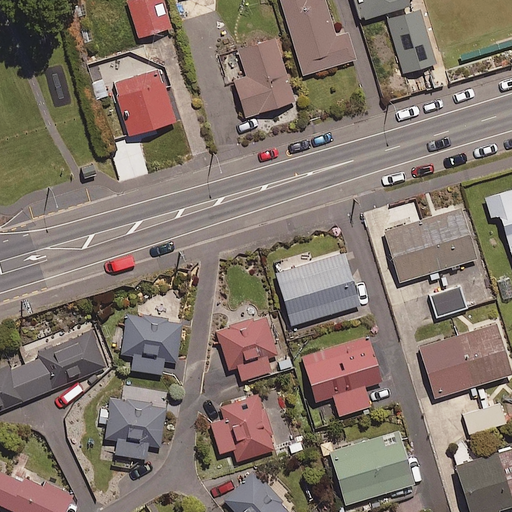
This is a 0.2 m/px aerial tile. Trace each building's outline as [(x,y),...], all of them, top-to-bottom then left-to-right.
[(170,24),(162,0),(125,0),(136,35),(170,24)] [(278,0),(300,72),(356,56),(348,28),(335,32),(325,0),(278,0)] [(349,0),(356,21),(406,5),(403,0),(349,0)] [(417,9),(383,19),(400,74),(434,64),(417,9)] [(295,99),(274,33),(236,45),(245,73),(232,77),(245,115),(295,99)] [(173,119),(157,66),(111,80),(127,133),(173,119)] [(511,190),(509,182),(483,189),(489,213),(499,210),(511,256),(511,190)] [(459,202),(420,214),(415,198),(387,206),(391,222),(383,225),(398,277),(475,253),(459,202)] [(289,319),(358,299),(342,246),(273,267),(289,319)] [(435,314),(466,304),(459,283),(428,293),(435,314)] [(175,357),(181,317),(124,308),(118,348),(130,350),(128,363),(159,368),(161,355),(175,357)] [(265,352),(275,349),(264,310),(214,324),(225,363),(235,360),(239,374),(269,365),(265,352)] [(433,393),(510,368),(494,317),(417,342),(433,393)] [(0,404),(106,363),(91,326),(35,348),(37,352),(22,358),(20,353),(0,361),(0,404)] [(362,381),(379,376),(366,330),(299,350),(313,394),(331,389),(336,408),(368,399),(362,381)] [(235,455),(274,442),(257,387),(218,400),(221,412),(211,415),(220,445),(231,441),(235,455)] [(153,391),(152,399),(109,392),(97,459),(130,465),(132,452),(143,454),(146,439),(158,442),(166,393),(153,391)] [(340,498),(412,478),(398,426),(341,441),(337,429),(323,433),(340,498)] [(511,439),(455,457),(472,511),(502,511),(501,506),(511,502),(511,439)] [(0,466),(0,500),(25,511),(60,511),(71,489),(43,477),(42,481),(19,471),(17,475),(0,466)] [(237,511),(293,511),(253,467),(222,495),(237,511)]
